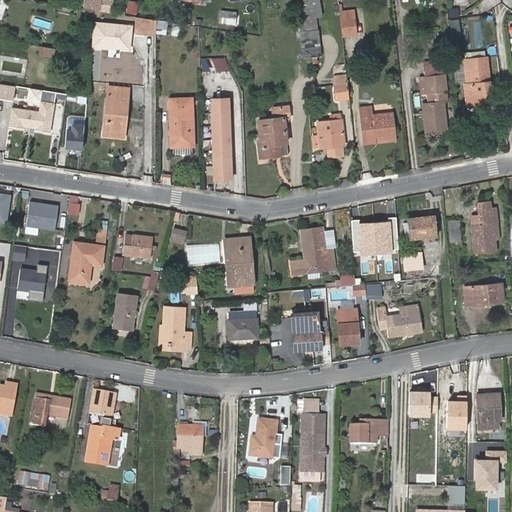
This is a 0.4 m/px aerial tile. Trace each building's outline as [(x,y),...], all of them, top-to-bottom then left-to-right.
[(94,10),(111,12),(113,2),(102,0),(85,0),(84,8),(94,10)] [(301,0),(305,18),(316,16),(322,15),(319,0),(301,0)] [(459,7),(448,8),(450,18),(460,16),(459,7)] [(209,13),(208,22),(235,25),(236,12),(221,10),(221,14),(209,13)] [(339,11),(341,29),(343,44),(357,42),(353,10),(339,11)] [(156,32),(155,19),(134,16),(135,35),(156,35),(156,32)] [(299,19),(300,31),(318,29),(316,16),(305,18),(299,19)] [(459,18),(449,20),(451,30),(460,28),(459,18)] [(166,21),(155,19),(156,32),(166,32),(166,21)] [(132,25),(93,22),(91,48),(130,51),(132,25)] [(173,23),(171,34),(180,35),(182,24),(173,23)] [(318,29),(300,31),(303,57),(321,55),(318,29)] [(246,70),(265,68),(263,42),(244,43),(246,70)] [(54,58),(55,48),(40,46),(39,56),(54,58)] [(466,53),(467,60),(478,59),(487,58),(486,51),(466,53)] [(226,56),(212,58),(214,71),(228,69),(226,56)] [(210,70),(207,57),(200,59),(203,72),(210,70)] [(486,85),(489,84),(487,58),(478,59),(467,60),(469,85),(466,85),(468,107),(482,105),(482,101),(491,100),(490,87),(487,87),(486,85)] [(443,59),(422,61),(424,76),(445,74),(443,59)] [(445,74),(424,76),(426,93),(428,93),(429,102),(422,103),(426,134),(447,132),(444,101),(448,100),(445,74)] [(349,99),(347,82),(333,84),(335,100),(349,99)] [(0,83),(0,99),(14,101),(15,85),(0,83)] [(123,114),(125,115),(128,89),(108,88),(104,131),(121,133),(123,114)] [(216,178),(233,178),(229,97),(213,98),(216,178)] [(171,147),(173,146),(192,146),(194,146),(192,98),(169,98),(171,147)] [(12,107),(9,126),(25,127),(25,125),(36,126),(35,129),(50,131),(54,101),(40,99),(39,110),(12,107)] [(274,118),(268,118),(271,156),(274,156),(273,144),(279,143),(287,142),(284,118),(290,118),(288,106),(273,107),(274,118)] [(374,135),(395,133),(392,112),(372,114),(371,106),(360,107),(363,143),(375,142),(374,135)] [(343,145),(345,145),(342,119),(340,119),(339,113),(329,114),(330,120),(317,121),(318,136),(313,137),(313,145),(317,148),(327,147),(343,145)] [(123,137),(125,115),(123,114),(121,133),(104,131),(104,135),(123,137)] [(271,156),(268,118),(259,119),(261,138),(259,138),(260,157),(271,156)] [(66,148),(82,149),(84,123),(68,122),(66,148)] [(395,139),(395,133),(374,135),(375,142),(395,139)] [(273,144),(274,156),(281,155),(279,143),(273,144)] [(343,153),(343,145),(327,147),(328,155),(343,153)] [(192,146),(173,146),(174,154),(192,153),(192,146)] [(451,188),(444,190),(443,191),(444,204),(452,203),(451,188)] [(9,196),(0,195),(0,222),(6,223),(9,196)] [(68,214),(79,215),(80,196),(69,195),(68,214)] [(25,225),(54,230),(59,205),(30,200),(25,225)] [(472,225),(474,253),(497,251),(496,239),(499,239),(497,207),(490,208),(490,201),(478,202),(478,215),(479,225),(472,225)] [(410,239),(436,236),(434,215),(408,218),(410,239)] [(471,215),(472,225),(479,225),(478,215),(471,215)] [(458,221),(449,222),(451,241),(461,241),(458,221)] [(379,227),(367,228),(368,245),(380,244),(379,227)] [(186,232),(172,228),(169,241),(183,245),(186,232)] [(326,250),(333,249),(337,248),(334,228),(323,230),(326,250)] [(323,230),(301,233),(305,259),(291,261),(293,274),(336,269),(333,249),(326,250),(323,230)] [(150,257),(153,238),(125,235),(123,255),(150,257)] [(97,237),(96,244),(104,245),(105,238),(97,237)] [(225,245),(227,264),(231,264),(234,285),(253,283),(250,237),(240,238),(240,243),(225,245)] [(0,255),(9,256),(10,244),(0,242),(0,255)] [(104,245),(96,244),(74,242),(69,280),(89,283),(91,264),(102,266),(104,245)] [(12,244),(10,260),(25,261),(26,245),(12,244)] [(209,250),(190,251),(191,264),(216,262),(214,245),(208,246),(209,250)] [(404,251),(393,252),(394,266),(406,265),(406,270),(424,268),(422,252),(404,254),(404,251)] [(122,270),(123,256),(113,255),(112,270),(122,270)] [(20,270),(18,289),(43,293),(46,272),(44,272),(46,259),(39,258),(38,271),(20,270)] [(13,263),(11,287),(17,288),(20,264),(13,263)] [(144,288),(156,290),(158,274),(145,273),(144,288)] [(336,282),(336,286),(355,284),(355,274),(341,276),(341,279),(335,280),(336,282)] [(197,290),(196,278),(186,279),(187,291),(197,290)] [(253,283),(234,285),(235,294),(254,292),(253,283)] [(375,284),(368,285),(368,299),(376,298),(375,284)] [(466,304),(503,301),(502,284),(464,287),(466,304)] [(136,295),(117,293),(113,327),(132,329),(136,295)] [(228,320),(228,340),(258,338),(257,303),(244,304),(245,311),(245,319),(230,320),(228,320)] [(400,314),(419,312),(418,304),(399,307),(400,314)] [(172,344),(182,308),(165,306),(164,325),(163,343),(172,344)] [(419,312),(400,314),(386,316),(385,307),(377,307),(380,327),(388,326),(389,336),(421,331),(419,312)] [(185,308),(182,308),(172,344),(182,344),(181,347),(190,348),(191,332),(183,332),(185,308)] [(339,337),(359,336),(357,308),(337,309),(339,337)] [(323,343),(330,343),(329,330),(319,330),(318,311),(305,312),(305,309),(292,310),(295,349),(323,347),(323,343)] [(229,312),(230,320),(245,319),(245,311),(229,312)] [(158,347),(171,348),(172,344),(163,343),(164,325),(160,325),(158,347)] [(0,414),(11,416),(16,384),(7,382),(6,387),(5,392),(0,391),(0,414)] [(117,393),(93,389),(89,413),(113,417),(117,393)] [(432,392),(410,392),(410,419),(431,420),(432,392)] [(499,394),(478,395),(479,429),(498,427),(497,420),(500,419),(499,394)] [(49,402),(36,399),(34,399),(30,423),(44,425),(46,414),(66,418),(69,400),(49,397),(49,402)] [(468,401),(447,401),(447,430),(468,431),(468,401)] [(249,454),(273,457),(277,422),(259,420),(257,437),(252,437),(249,454)] [(377,420),(367,420),(367,425),(359,425),(350,425),(350,443),(377,443),(377,435),(377,420)] [(119,430),(92,425),(86,461),(107,465),(111,439),(117,440),(119,430)] [(174,441),(174,448),(178,448),(179,448),(190,449),(190,454),(201,454),(202,426),(190,426),(179,426),(178,442),(174,441)] [(311,471),(312,434),(301,434),(300,471),(311,471)] [(323,435),(312,434),(311,471),(320,472),(322,472),(323,456),(323,450),(323,435)] [(485,460),(475,460),(475,492),(498,492),(498,469),(507,469),(508,450),(485,450),(485,460)] [(311,471),(300,471),(300,479),(320,480),(320,472),(311,471)] [(29,473),(21,472),(19,483),(27,485),(29,473)] [(110,486),(108,501),(117,502),(119,487),(110,486)] [(384,511),(385,500),(371,500),(370,511),(384,511)] [(250,502),(249,511),(271,511),(272,503),(250,502)]
